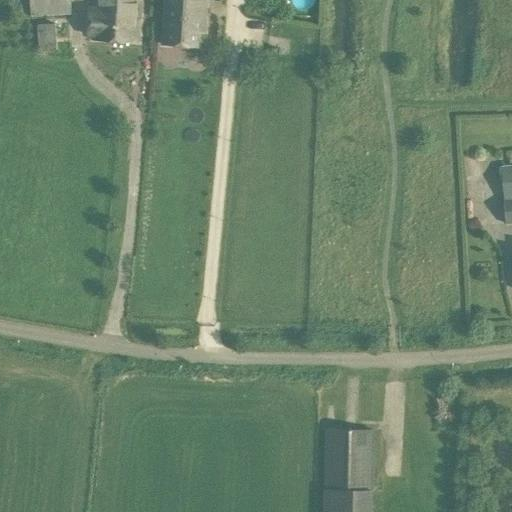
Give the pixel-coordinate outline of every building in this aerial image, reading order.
[(30,0),(32,16),(72,13),(71,0),(30,0)] [(140,43),(142,0),(96,0),(96,8),(90,8),(89,35),(94,36),(94,40),(140,43)] [(166,0),(163,45),(205,48),(207,0),(166,0)] [(56,24),(38,26),(40,52),(57,50),(56,24)] [(511,223),(511,165),(500,167),(506,224),(511,223)] [(373,511),(375,430),(327,429),(324,511),(373,511)]
